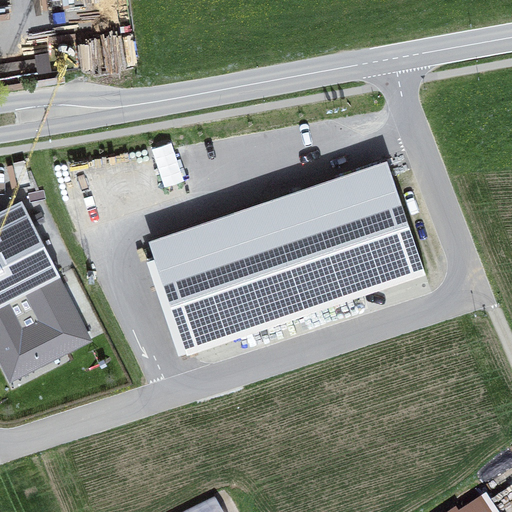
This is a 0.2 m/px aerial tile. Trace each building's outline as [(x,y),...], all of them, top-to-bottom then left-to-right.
[(387,164),(150,242),(187,354),(424,275),(387,164)] [(28,211),(0,225),(0,354),(11,377),(40,362),(38,357),(85,334),(56,276),(60,273),(28,211)] [(511,426),(327,511),(435,511),(511,476),(511,426)] [(220,511),(214,499),(187,511),(220,511)] [(492,511),(484,500),(465,511),(492,511)]
